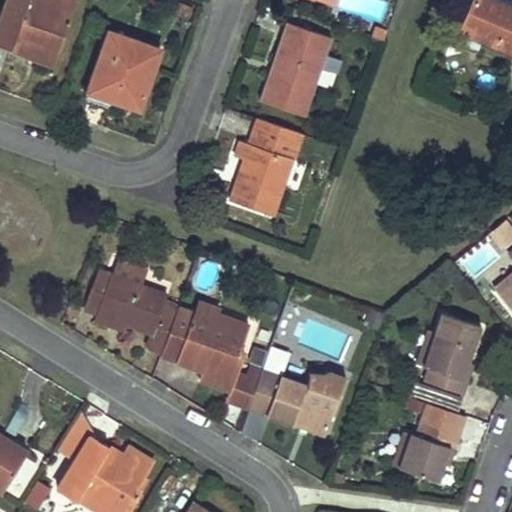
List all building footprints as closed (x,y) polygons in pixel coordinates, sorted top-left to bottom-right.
[(0,49),(30,60),(34,50),(58,59),(75,12),(47,2),(41,0),(11,0),(0,33),(0,49)] [(48,0),(47,2),(75,12),(78,3),(70,0),(48,0)] [(336,0),(320,0),(320,3),(333,8),(336,0)] [(511,10),(486,0),(472,0),(458,35),(510,57),(511,53),(511,10)] [(332,41),(288,25),(261,104),(305,119),(311,101),(304,99),(318,56),(326,58),(332,41)] [(114,103),(117,95),(143,104),(162,53),(112,35),(90,94),(114,103)] [(30,60),(55,69),(58,59),(34,50),(30,60)] [(326,58),(318,56),(304,99),(311,101),(326,58)] [(114,103),(141,112),(143,104),(117,95),(114,103)] [(236,185),(234,185),(233,185),(226,203),(268,218),(298,136),(257,122),(249,146),(238,142),(233,157),(244,161),(236,185)] [(511,246),(511,232),(503,222),(489,235),(505,253),(511,246)] [(170,294),(102,270),(89,309),(101,314),(132,325),(157,333),(167,304),(170,294)] [(511,274),(495,288),(499,292),(511,281),(511,274)] [(511,281),(499,292),(511,308),(511,281)] [(226,309),(203,300),(198,314),(221,323),(224,315),(226,309)] [(181,308),(167,304),(157,333),(150,350),(164,356),(181,308)] [(198,314),(181,308),(164,356),(181,363),(183,356),(209,364),(207,372),(204,381),(236,393),(245,367),(249,351),(247,350),(255,326),(224,315),(221,323),(198,314)] [(132,325),(101,314),(99,322),(130,333),(132,325)] [(483,330),(445,317),(440,331),(428,367),(432,369),(428,382),(468,395),(474,378),(470,377),(474,363),(480,345),(478,344),(483,330)] [(440,331),(433,329),(422,365),(428,367),(440,331)] [(209,364),(183,356),(181,363),(207,372),(209,364)] [(478,365),(474,363),(470,377),(474,378),(478,365)] [(255,370),(245,367),(236,393),(232,404),(252,411),(266,368),(257,364),(255,370)] [(345,396),(266,368),(252,411),(330,438),(345,396)] [(468,395),(428,382),(422,399),(462,412),(468,395)] [(411,403),(407,413),(422,419),(415,436),(411,434),(398,468),(438,484),(446,463),(451,450),(455,451),(466,420),(425,405),(424,407),(411,403)] [(60,450),(76,461),(92,433),(96,428),(86,411),(60,450)] [(0,490),(0,491),(27,449),(0,432),(0,490)] [(411,434),(405,432),(392,466),(398,468),(411,434)] [(123,453),(92,433),(76,461),(59,489),(79,501),(81,499),(103,511),(132,511),(145,492),(141,489),(151,470),(123,453)] [(155,463),(128,447),(123,453),(151,470),(155,463)] [(455,451),(451,450),(446,463),(450,465),(455,451)] [(45,475),(57,481),(68,457),(56,452),(45,475)] [(215,511),(198,500),(190,511),(215,511)]
